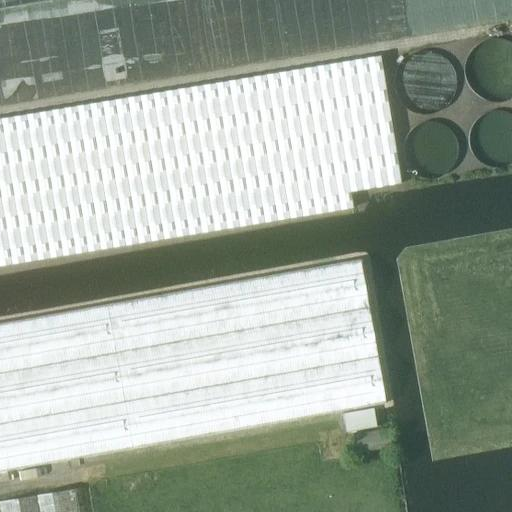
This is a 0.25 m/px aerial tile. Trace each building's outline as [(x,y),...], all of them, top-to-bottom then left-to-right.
[(0,0),(0,8),(48,0),(0,0)] [(511,40),(503,38),(493,37),(483,40),(475,46),(469,54),(465,63),(465,73),(468,83),(473,91),(481,97),(491,101),(501,101),(510,98),(511,97),(511,40)] [(430,49),(421,49),(413,52),(405,57),(399,63),(395,72),(394,80),(395,89),(399,98),(405,104),(412,109),(421,112),(430,112),(439,109),(446,105),(452,98),(456,90),(457,81),(456,72),(453,64),(447,57),(439,52),(430,49)] [(0,118),(0,266),(75,254),(353,208),(351,192),(401,184),(392,130),(380,58),(52,112),(52,110),(0,118)] [(502,109),(493,108),(485,111),(477,115),(471,122),(468,130),(467,139),(469,147),(473,155),(479,161),(487,166),(496,167),(504,166),(511,162),(511,112),(510,111),(502,109)] [(435,119),(427,119),(419,121),(413,126),(407,132),(404,139),(403,147),(404,155),(407,162),(412,168),(419,173),(427,175),(435,175),(443,173),(450,169),(455,162),(458,155),(459,147),(458,139),(455,132),(450,126),(443,121),(435,119)] [(0,471),(385,403),(360,260),(0,324),(0,471)] [(375,427),(372,409),(343,413),(346,432),(375,427)] [(391,446),(388,429),(376,431),(351,435),(354,453),(391,446)] [(0,511),(78,511),(74,489),(0,502),(0,511)]
